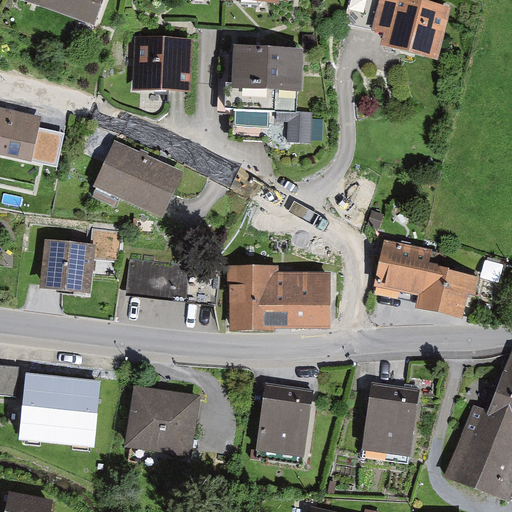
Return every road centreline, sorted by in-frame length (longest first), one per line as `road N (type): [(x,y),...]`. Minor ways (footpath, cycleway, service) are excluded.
road 1 (residential): [(347,345),(356,263),(340,231),(113,118),(0,88)]
road 2 (residential): [(0,323),(263,349),(347,345)]
road 3 (residential): [(347,345),(511,337)]
